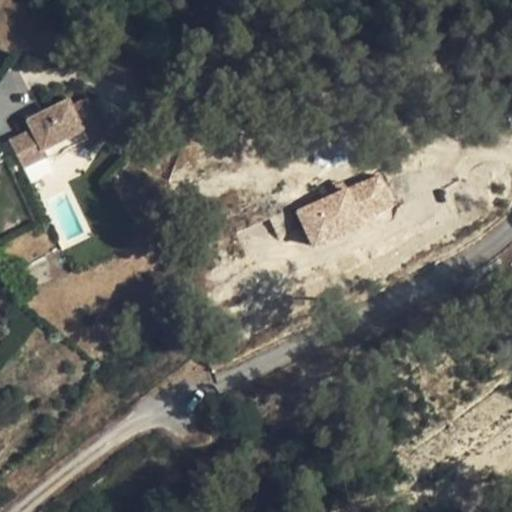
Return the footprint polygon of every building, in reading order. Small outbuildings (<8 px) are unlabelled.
[(66,99),(26,120),(31,129),(8,141),(22,168),(47,155),(43,148),(61,138),(67,148),(86,138),(90,144),(106,135),(85,96),(69,105),(66,99)] [(176,129),(170,127),(167,136),(173,138),(176,129)] [(61,138),(43,148),(48,158),(59,154),(67,148),(61,138)] [(371,209),(365,193),(349,200),(355,216),(371,209)] [(355,216),(349,200),(341,203),(347,219),(355,216)] [(331,225),(324,208),(307,215),(314,233),(331,225)]
